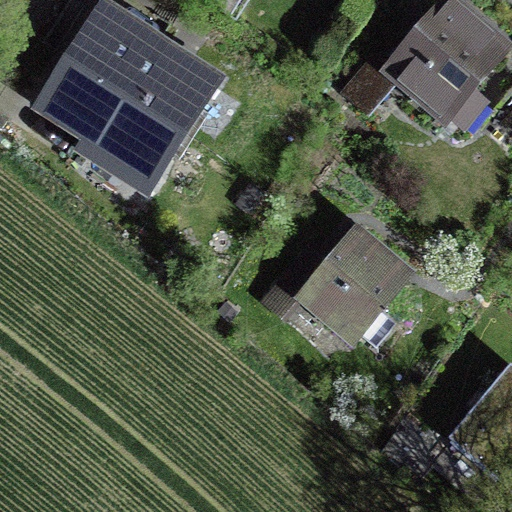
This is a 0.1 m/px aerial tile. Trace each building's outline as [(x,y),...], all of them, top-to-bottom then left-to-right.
[(241,0),(209,0),(231,15),(241,0)] [(448,0),(388,71),(447,121),(449,119),(463,131),(485,104),(472,93),(508,51),(448,0)] [(211,85),(104,17),(46,107),(91,135),(84,146),(147,185),(211,85)] [(511,89),(480,128),(506,150),(511,142),(511,89)] [(355,233),(302,296),(356,341),(409,278),(355,233)] [(511,368),(510,367),(448,439),(511,493),(511,368)]
